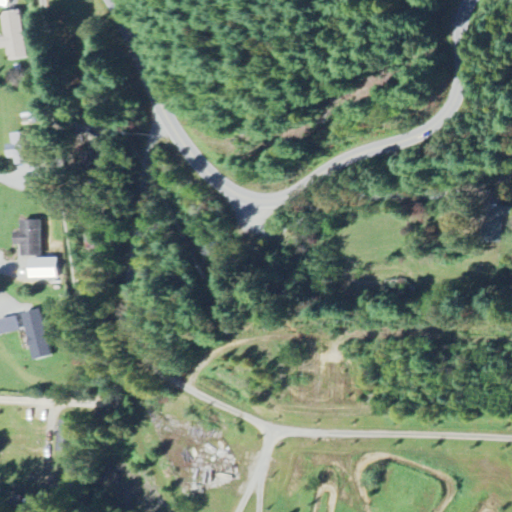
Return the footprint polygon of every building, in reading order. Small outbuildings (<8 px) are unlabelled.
[(0,0),(0,5),(8,8),(10,0),(0,0)] [(22,11),(5,14),(8,38),(0,39),(0,47),(0,49),(10,48),(12,61),(29,58),(22,11)] [(14,158),(20,158),(21,165),(37,164),(35,132),(13,134),(14,158)] [(26,257),(44,256),(43,220),(25,221),(26,233),(20,233),(20,246),(26,245),(26,257)] [(61,258),(31,259),(32,279),(62,278),(61,258)] [(55,357),(43,310),(25,314),(38,362),(55,357)] [(23,332),(21,318),(3,320),(5,335),(23,332)] [(79,453),(79,421),(61,420),(60,452),(79,453)]
